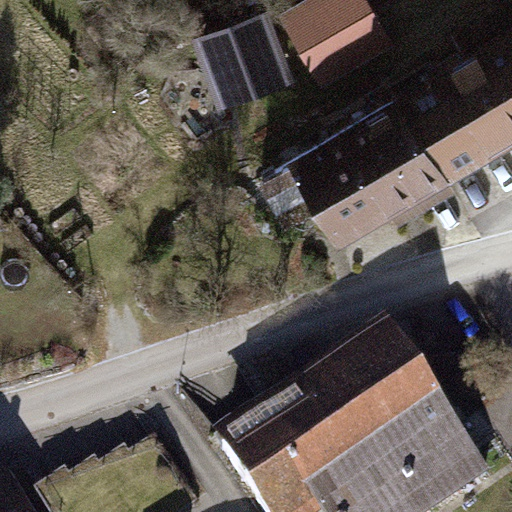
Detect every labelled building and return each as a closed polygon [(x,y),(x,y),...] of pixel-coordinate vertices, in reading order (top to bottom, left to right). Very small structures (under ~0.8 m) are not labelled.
[(271,0),(266,0),(195,27),(225,105),(300,76),(271,0)] [(378,0),(289,0),(284,3),(325,81),(400,41),(378,0)] [(511,150),(511,30),(303,157),(357,244),(511,150)] [(400,322),(223,438),(272,511),(467,511),(508,485),(400,322)] [(182,511),(198,501),(159,446),(137,462),(131,453),(107,470),(102,464),(77,481),(73,474),(40,497),(50,511),(182,511)] [(33,511),(16,486),(0,496),(0,511),(33,511)]
